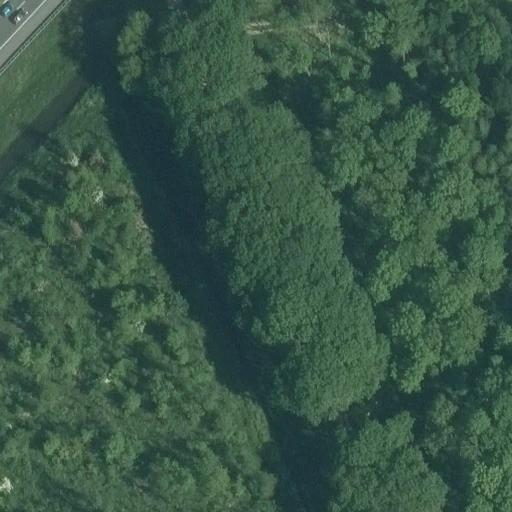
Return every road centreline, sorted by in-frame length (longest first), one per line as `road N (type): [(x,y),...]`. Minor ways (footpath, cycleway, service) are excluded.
road 1 (unclassified): [(332,401),(170,0)]
road 2 (unclassified): [(386,511),(332,401)]
